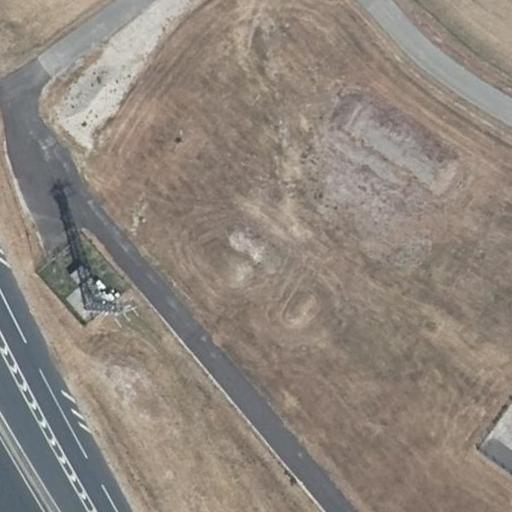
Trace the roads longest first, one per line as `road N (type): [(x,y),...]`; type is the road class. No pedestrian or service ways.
road 1 (motorway): [(106,511),(0,306)]
road 2 (motorway): [(78,511),(0,379)]
